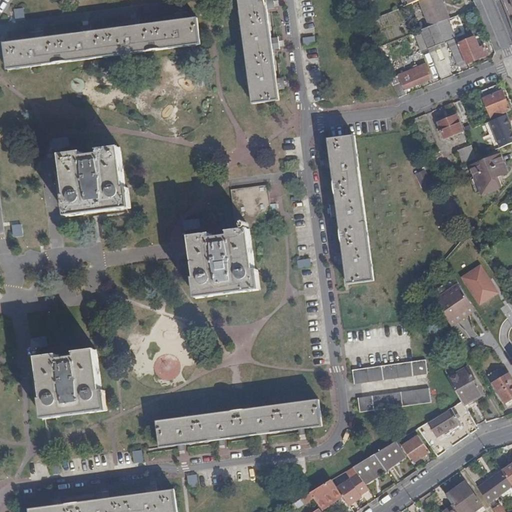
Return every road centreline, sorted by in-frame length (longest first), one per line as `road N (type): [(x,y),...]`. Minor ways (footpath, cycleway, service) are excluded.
road 1 (residential): [(302,119),(343,415),(338,437),(321,449),(116,473),(0,497)]
road 2 (residential): [(302,119),(403,107),(510,64)]
road 3 (unclassified): [(381,511),(485,440),(511,431)]
